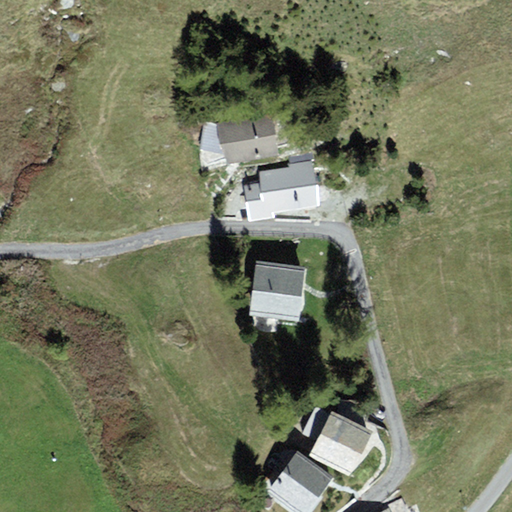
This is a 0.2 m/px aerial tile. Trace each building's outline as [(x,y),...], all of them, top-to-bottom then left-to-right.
[(272,113),(218,124),(223,150),(226,166),(280,155),(272,113)] [(313,161),(288,165),(288,167),(258,172),(260,183),(244,185),(250,221),(266,218),(273,217),(273,214),(320,206),(313,161)] [(306,266),(255,260),(248,314),(299,321),(303,289),(306,266)] [(304,432),(318,438),(330,411),(316,405),(304,432)] [(332,411),(309,456),(351,477),(374,432),(367,429),(332,411)] [(298,451),(268,491),(295,511),(307,511),(329,483),(334,478),(298,451)]
